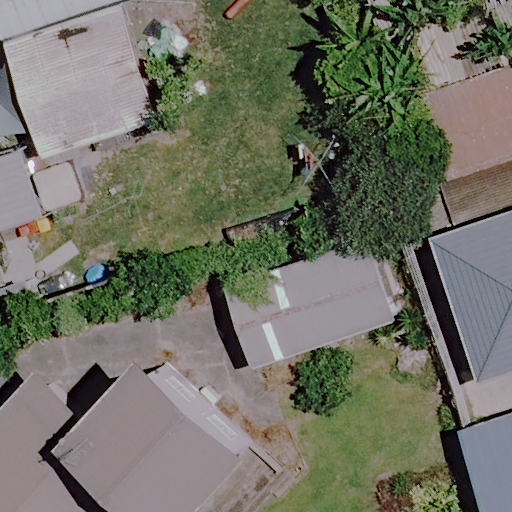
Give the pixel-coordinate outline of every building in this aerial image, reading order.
[(189,117),(153,0),(0,0),(49,160),(189,117)] [(451,183),(497,168),(511,163),(511,72),(424,101),(451,183)] [(511,360),(511,198),(446,221),(496,366),(511,360)] [(363,235),(225,296),(261,378),(400,317),(363,235)] [(0,288),(11,285),(0,252),(0,288)] [(189,345),(87,444),(153,511),(209,511),(282,441),(189,345)] [(104,511),(37,398),(0,419),(0,511),(104,511)] [(511,511),(511,415),(473,427),(497,511),(511,511)]
